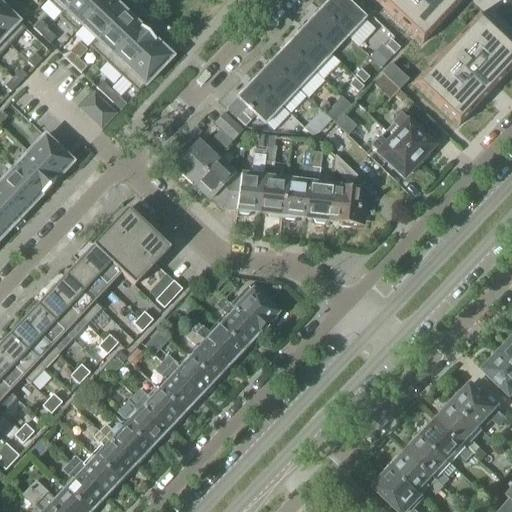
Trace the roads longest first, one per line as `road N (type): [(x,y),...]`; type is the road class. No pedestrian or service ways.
road 1 (residential): [(286,511),(511,273)]
road 2 (residential): [(343,307),(149,511)]
road 3 (residential): [(122,164),(206,245),(223,256),(297,268),(343,307)]
road 4 (secondary): [(369,332),(197,511)]
road 5 (residential): [(511,132),(343,307)]
road 6 (residential): [(122,164),(284,0)]
road 7 (secondary): [(233,511),(386,349)]
road 8 (secondary): [(511,183),(369,332)]
road 9 (secondary): [(386,349),(511,218)]
road 10 (residential): [(0,293),(122,164)]
